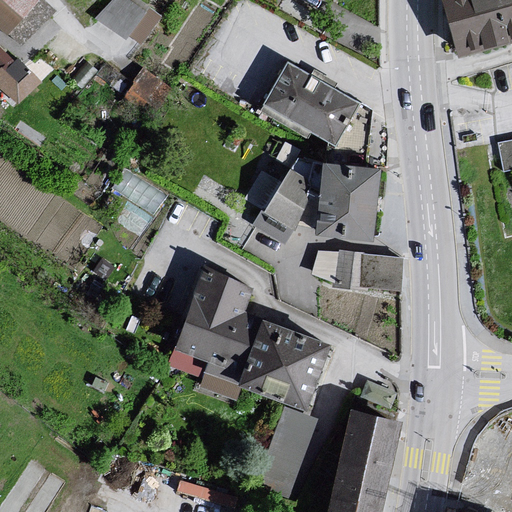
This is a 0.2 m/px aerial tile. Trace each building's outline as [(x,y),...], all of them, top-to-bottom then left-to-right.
[(39,0),(0,0),(0,28),(8,36),(41,2),(39,0)] [(120,0),(112,0),(98,20),(125,40),(142,16),(120,0)] [(511,0),(447,0),(462,52),(511,38),(511,0)] [(0,57),(0,86),(7,91),(20,72),(0,57)] [(266,106),(338,144),(361,102),(289,63),(266,106)] [(511,138),(497,141),(503,171),(511,169),(511,138)] [(325,166),(321,234),(380,236),(382,167),(325,166)] [(261,212),(291,230),(310,201),(309,182),(287,169),(261,212)] [(320,248),(312,272),(333,281),(398,286),(399,254),(320,248)] [(167,357),(242,385),(266,323),(246,316),(255,292),(199,271),(167,357)] [(242,385),(310,411),(333,345),(266,323),(242,385)] [(347,409),(323,511),(376,511),(397,420),(347,409)] [(177,489),(223,498),(226,484),(179,475),(177,489)]
